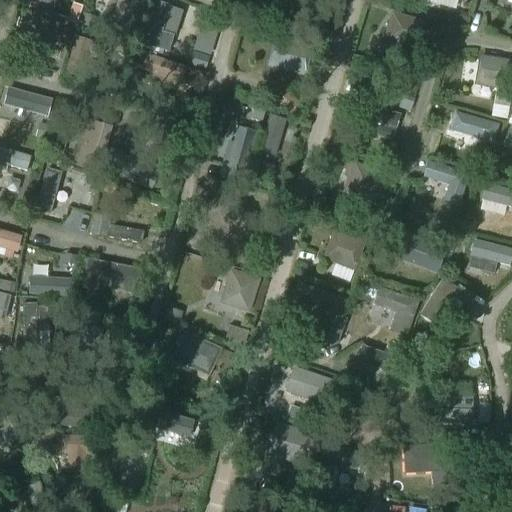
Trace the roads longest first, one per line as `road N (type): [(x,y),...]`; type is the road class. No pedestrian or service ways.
road 1 (unknown): [(511,295),(493,323),(493,511)]
road 2 (unknown): [(0,214),(171,265)]
